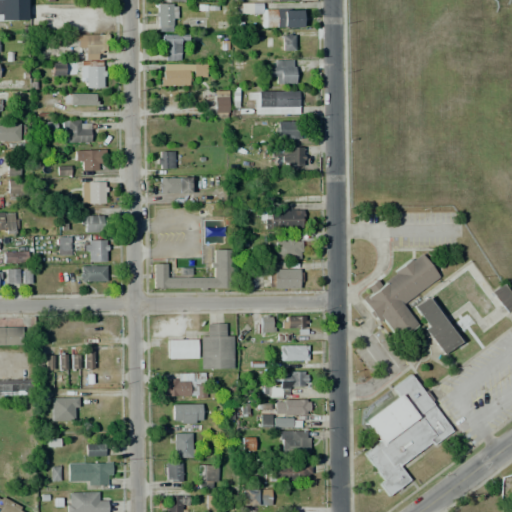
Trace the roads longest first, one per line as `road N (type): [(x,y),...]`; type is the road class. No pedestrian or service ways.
road 1 (residential): [(129,0),(137,511)]
road 2 (residential): [(331,0),(338,511)]
road 3 (residential): [(338,300),(0,308)]
